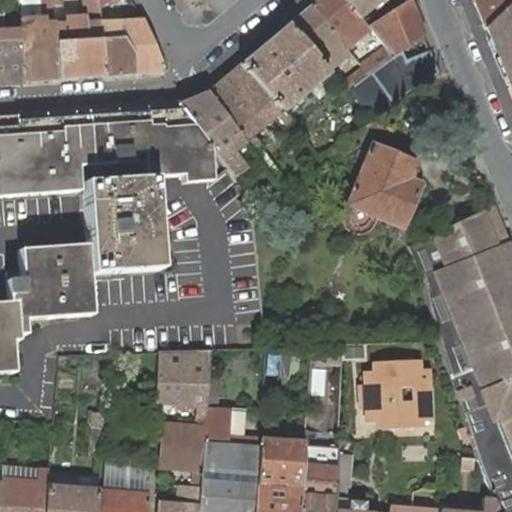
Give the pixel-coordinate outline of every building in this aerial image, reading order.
[(20,32),(24,83),(58,80),(54,25),(54,24),(54,18),(53,6),(52,0),(18,0),(19,8),(20,21),(20,32)] [(54,25),(58,80),(104,77),(101,40),(99,23),(99,20),(99,10),(98,8),(97,0),(87,0),(91,23),(85,24),(54,25)] [(112,0),(97,0),(98,8),(112,0)] [(344,0),(316,0),(310,6),(345,48),(368,29),(367,27),(363,22),(359,17),(344,0)] [(344,0),(359,17),(379,0),(344,0)] [(386,48),(393,57),(401,51),(422,36),(407,0),(400,5),(384,15),(367,27),(368,29),(369,28),(386,48)] [(510,0),(472,0),(483,27),(510,0)] [(511,0),(510,0),(483,27),(497,60),(508,88),(511,98),(511,0)] [(310,6),(287,24),(326,72),(344,57),(345,59),(350,55),(345,48),(310,6)] [(54,24),(54,25),(85,24),(85,17),(64,18),(64,17),(54,18),(54,24)] [(133,54),(134,75),(164,73),(165,73),(165,72),(166,71),(166,70),(165,69),(165,68),(163,67),(142,19),(107,20),(99,20),(99,23),(101,40),(122,39),(133,54)] [(287,24),(240,64),(280,112),(287,106),(327,73),(326,72),(287,24)] [(0,84),(24,83),(20,32),(3,33),(0,33),(0,84)] [(101,40),(104,77),(134,75),(133,54),(122,39),(101,40)] [(386,48),(360,66),(362,69),(367,75),(384,63),(393,57),(386,48)] [(405,60),(401,51),(343,92),(368,124),(415,90),(437,74),(428,51),(405,60)] [(240,64),(205,93),(244,144),(262,169),(270,163),(261,151),(263,149),(252,136),(260,129),(265,125),(274,118),(282,128),(289,122),(285,118),(280,112),(240,64)] [(362,69),(337,86),(343,92),(353,85),(367,75),(362,69)] [(176,105),(180,110),(211,150),(225,169),(242,192),(249,186),(240,173),(245,169),(233,153),(244,144),(205,93),(176,105)] [(0,127),(0,197),(74,193),(74,184),(73,166),(81,167),(144,163),(145,179),(181,177),(182,185),(211,183),(211,150),(180,110),(147,112),(18,121),(18,126),(0,127)] [(362,169),(346,207),(348,207),(376,219),(377,220),(399,228),(416,187),(405,183),(410,172),(412,167),(370,149),(365,160),(362,169)] [(270,163),(262,169),(266,175),(274,169),(270,163)] [(153,271),(145,179),(74,184),(74,193),(80,246),(83,276),(153,271)] [(498,422),(511,416),(511,246),(495,205),(408,247),(420,271),(431,313),(439,342),(471,425),(477,440),(485,459),(500,498),(505,511),(509,511),(511,511),(511,456),(507,444),(498,422)] [(83,276),(80,246),(18,251),(20,272),(5,273),(7,303),(24,320),(85,316),(83,276)] [(25,335),(24,320),(7,303),(0,303),(0,374),(13,373),(11,342),(18,341),(18,336),(25,335)] [(364,346),(342,347),(343,360),(365,358),(364,346)] [(207,379),(210,351),(199,351),(167,352),(158,352),(154,401),(193,404),(192,422),(159,419),(155,466),(155,468),(192,470),(192,476),(191,487),(189,500),(189,506),(156,504),(155,511),(197,511),(205,411),(205,400),(207,379)] [(373,375),(364,375),(365,421),(375,421),(375,429),(421,427),(421,420),(430,419),(428,372),(420,372),(419,363),(373,366),(373,375)] [(219,380),(207,379),(205,400),(218,400),(219,380)] [(252,511),(258,449),(259,439),(240,438),(242,418),(229,417),(229,412),(205,411),(197,511),(252,511)] [(100,442),(103,415),(93,414),(89,454),(99,455),(100,442)] [(111,414),(104,414),(104,415),(103,415),(100,442),(106,443),(108,433),(109,434),(111,414)] [(463,445),(477,440),(471,425),(457,430),(463,445)] [(295,442),(259,439),(258,449),(294,452),(295,442)] [(294,452),(258,449),(252,511),(297,511),(302,448),(303,442),(295,442),(294,452)] [(336,449),(302,448),(297,511),(331,511),(332,510),(333,491),(335,455),(336,449)] [(351,456),(335,455),(333,491),(348,492),(349,492),(351,456)] [(473,472),(473,459),(459,458),(459,471),(473,472)] [(97,476),(96,489),(147,492),(149,466),(98,462),(97,476)] [(38,484),(39,472),(2,469),(1,481),(20,483),(25,483),(38,484)] [(44,511),(47,485),(48,472),(39,472),(38,484),(25,483),(20,483),(1,481),(0,482),(0,488),(0,511),(44,511)] [(97,476),(48,472),(47,485),(96,489),(97,476)] [(94,511),(96,489),(47,485),(44,511),(94,511)] [(189,500),(191,487),(173,486),(171,499),(189,500)] [(145,511),(147,492),(146,493),(123,491),(119,491),(96,489),(94,511),(145,511)] [(505,511),(500,498),(485,497),(483,511),(482,511),(441,509),(440,511),(505,511)] [(331,511),(362,511),(363,502),(347,501),(346,511),(332,510),(331,511)]
